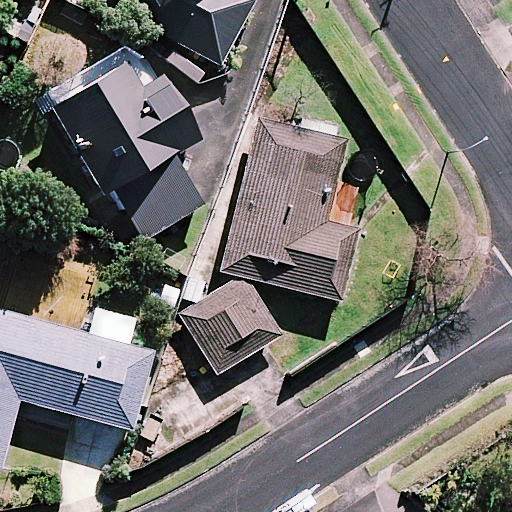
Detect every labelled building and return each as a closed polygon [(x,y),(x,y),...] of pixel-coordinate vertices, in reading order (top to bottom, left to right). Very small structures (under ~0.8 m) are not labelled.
[(112,0),(128,24),(149,34),(220,68),(252,2),(248,0),(112,0)] [(138,92),(117,57),(43,102),(101,199),(110,194),(140,244),(198,209),(168,160),(195,144),(157,80),(138,92)] [(343,139),(256,119),(220,274),(339,302),(355,234),(323,226),(343,139)] [(279,338),(243,281),(179,318),(215,376),(279,338)] [(85,337),(0,315),(0,465),(16,403),(130,432),(150,354),(124,348),(131,322),(91,312),(85,337)]
